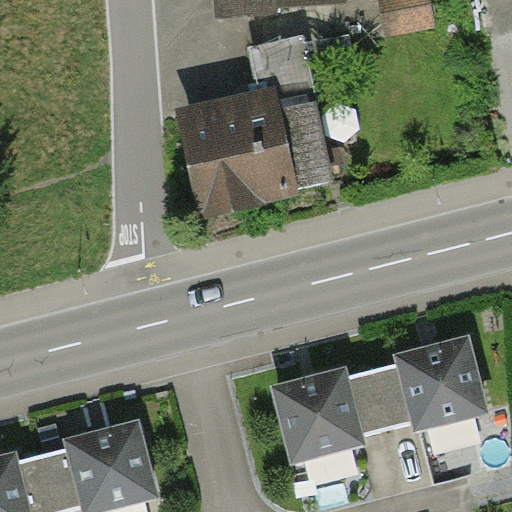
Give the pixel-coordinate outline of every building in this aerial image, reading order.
[(219,0),(221,19),(274,16),(273,5),(348,1),(347,0),(219,0)] [(432,29),(427,0),(386,0),(392,35),(432,29)] [(187,126),(207,216),(334,188),(301,40),(255,50),(263,86),(251,89),(256,111),(187,126)] [(476,346),(369,375),(389,452),(497,424),(476,346)] [(369,375),(261,403),(281,480),(389,452),(369,375)] [(137,431),(35,458),(49,511),(119,511),(156,502),(137,431)] [(49,511),(35,458),(0,466),(0,511),(49,511)]
